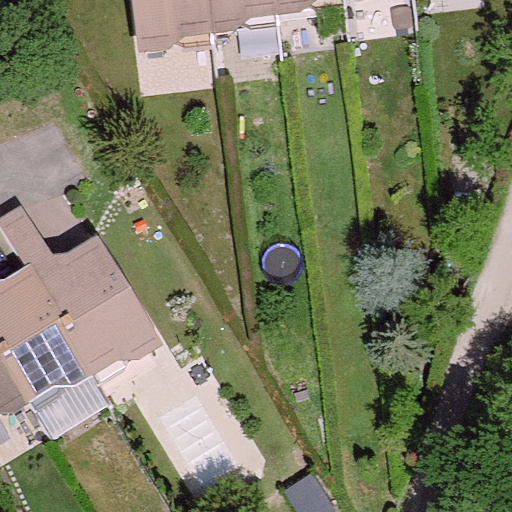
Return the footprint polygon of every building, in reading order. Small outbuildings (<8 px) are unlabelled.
[(214,39),(209,0),(137,0),(144,57),(171,54),(170,45),(214,39)] [(209,0),(214,39),(236,37),(235,27),(280,22),(277,0),(209,0)] [(277,0),(280,22),(301,20),(300,9),(345,4),(344,0),(277,0)] [(0,214),(0,225),(23,266),(89,371),(130,348),(134,355),(160,340),(98,232),(48,260),(17,205),(0,214)] [(68,384),(89,371),(23,266),(0,279),(0,355),(25,396),(63,375),(68,384)] [(0,402),(3,409),(25,396),(0,355),(0,402)] [(283,492),(295,511),(333,511),(335,511),(313,474),(283,492)]
